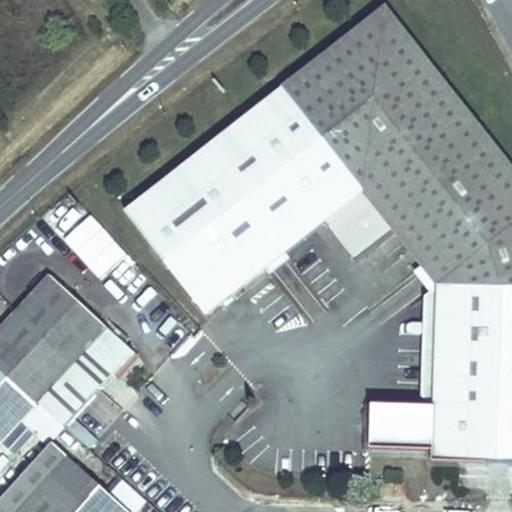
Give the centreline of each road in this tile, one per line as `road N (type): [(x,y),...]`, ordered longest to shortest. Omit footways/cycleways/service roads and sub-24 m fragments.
road 1 (secondary): [(0,206),(134,88)]
road 2 (secondary): [(134,88),(267,0)]
road 3 (secondary): [(219,0),(134,88)]
